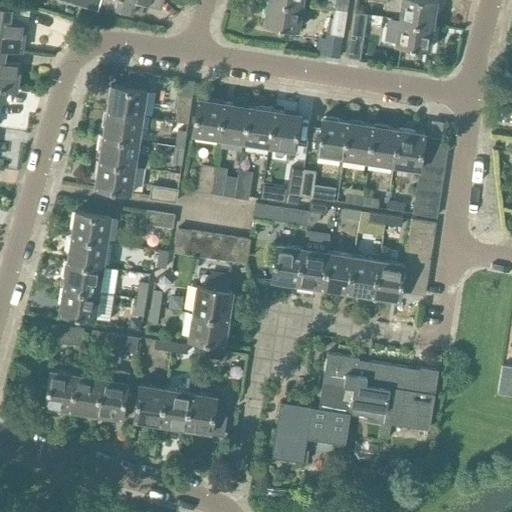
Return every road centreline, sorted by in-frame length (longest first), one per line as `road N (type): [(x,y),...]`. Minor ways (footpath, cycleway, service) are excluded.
road 1 (residential): [(0,308),(72,57),(95,42),(190,55)]
road 2 (residential): [(190,55),(468,102)]
road 3 (residential): [(227,511),(0,437)]
road 4 (residential): [(448,244),(468,102)]
